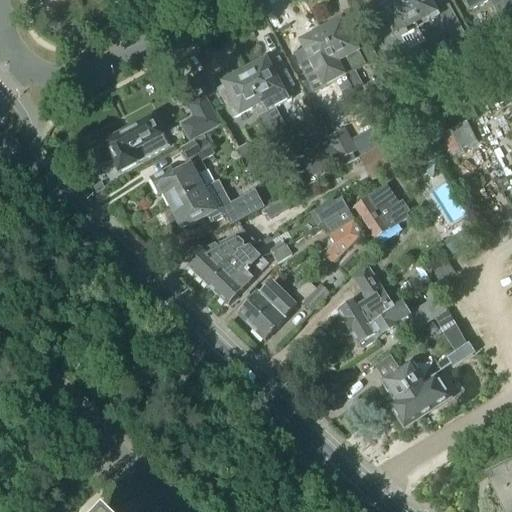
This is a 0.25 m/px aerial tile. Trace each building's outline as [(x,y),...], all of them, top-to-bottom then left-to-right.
[(374,41),(373,42),(377,49),(387,69),(388,68),(406,59),(407,56),(407,55),(405,51),(400,42),(418,32),(401,0),(387,0),(387,1),(377,6),(384,18),(391,32),(374,41)] [(401,0),(418,32),(426,46),(448,34),(450,33),(460,28),(452,13),(449,8),(435,15),(434,16),(426,0),(401,0)] [(498,24),(504,34),(511,50),(511,30),(509,23),(497,0),(461,0),(468,14),(488,4),(495,18),(498,24)] [(497,0),(509,23),(511,21),(511,7),(508,0),(497,0)] [(329,31),(322,35),(353,94),(362,90),(357,81),(354,76),(366,70),(367,72),(376,67),(379,66),(368,45),(356,51),(349,37),(342,24),(340,25),(337,25),(330,28),(329,31)] [(450,33),(448,34),(454,45),(466,39),(460,28),(450,33)] [(311,64),(300,69),(311,91),(314,97),(337,85),(339,90),(344,99),(353,94),(322,35),(315,39),(312,38),(304,42),(303,45),(301,46),(311,64)] [(253,72),(246,75),(262,106),(267,115),(276,110),(276,112),(291,104),(286,93),(282,95),(266,65),(264,66),(261,65),(253,69),(253,72)] [(225,89),(218,93),(229,113),(233,121),(262,106),(246,75),(237,80),(234,79),(227,83),(226,86),(224,87),(225,89)] [(190,145),(221,128),(204,97),(187,107),(194,120),(181,127),(190,145)] [(276,110),(267,115),(276,132),(285,128),(276,112),(276,110)] [(267,115),(258,119),(267,137),(276,132),(267,115)] [(136,166),(130,155),(162,139),(153,122),(104,147),(105,150),(98,154),(105,167),(112,163),(118,176),(136,166)] [(328,140),(340,163),(357,154),(345,131),(328,140)] [(161,176),(149,183),(156,195),(158,199),(163,196),(171,211),(202,194),(207,191),(200,177),(205,174),(201,166),(215,158),(205,139),(180,152),(190,171),(175,179),(166,184),(161,176)] [(256,155),(251,144),(236,153),(241,163),(256,155)] [(358,160),(372,185),(399,170),(386,145),(358,160)] [(340,164),(332,150),(304,166),(312,180),(340,164)] [(433,178),(436,159),(424,158),(421,177),(433,178)] [(202,194),(171,211),(172,214),(171,216),(175,223),(177,223),(183,234),(208,220),(211,226),(226,218),(222,211),(231,206),(219,185),(207,191),(202,194)] [(408,221),(386,188),(353,211),(375,242),(371,244),(376,251),(402,233),(398,227),(408,221)] [(231,206),(222,211),(226,218),(232,228),(264,210),(255,193),(231,206)] [(333,202),(313,214),(320,227),(322,226),(337,217),(347,211),(341,201),(335,205),(333,202)] [(322,226),(329,237),(351,224),(354,222),(355,222),(349,211),(348,210),(347,211),(337,217),(322,226)] [(333,265),(360,241),(364,237),(354,222),(351,224),(329,237),(329,238),(334,245),(334,246),(325,258),(333,265)] [(466,232),(444,245),(452,257),(473,243),(466,232)] [(203,253),(186,270),(207,290),(238,257),(249,251),(255,248),(242,235),(214,249),(213,248),(207,252),(208,253),(205,254),(203,253)] [(287,249),(273,258),(278,266),(292,258),(287,249)] [(238,257),(207,290),(217,300),(242,273),(246,277),(260,262),(249,251),(238,257)] [(242,273),(217,300),(227,310),(261,274),(262,273),(267,268),(260,262),(246,277),(242,273)] [(442,285),(455,275),(446,262),(433,271),(442,285)] [(347,339),(349,338),(351,336),(368,326),(370,329),(371,329),(394,314),(391,309),(392,309),(366,267),(352,281),(363,297),(356,302),(357,303),(335,317),(340,325),(338,325),(337,332),(341,338),(347,339)] [(274,309),(283,300),(268,286),(237,319),(251,333),(274,309)] [(312,314),(329,295),(320,287),(318,289),(303,306),(312,314)] [(274,309),(251,333),(264,345),(295,312),(283,300),(274,309)] [(394,314),(371,329),(378,342),(400,328),(407,340),(418,333),(446,314),(436,300),(409,317),(401,304),(392,309),(391,309),(394,314)] [(351,336),(349,338),(351,337),(361,353),(376,343),(378,342),(371,329),(370,329),(368,326),(351,336)] [(443,337),(454,355),(466,348),(455,329),(443,337)] [(435,368),(440,374),(442,373),(449,368),(445,361),(435,368)] [(409,367),(381,386),(395,406),(423,386),(409,367)] [(423,386),(395,406),(396,408),(396,410),(400,415),(402,417),(409,428),(414,425),(414,426),(424,419),(423,418),(448,401),(433,379),(423,386)] [(64,437),(57,432),(54,436),(60,442),(64,437)] [(511,511),(511,474),(490,486),(502,511),(511,511)]
